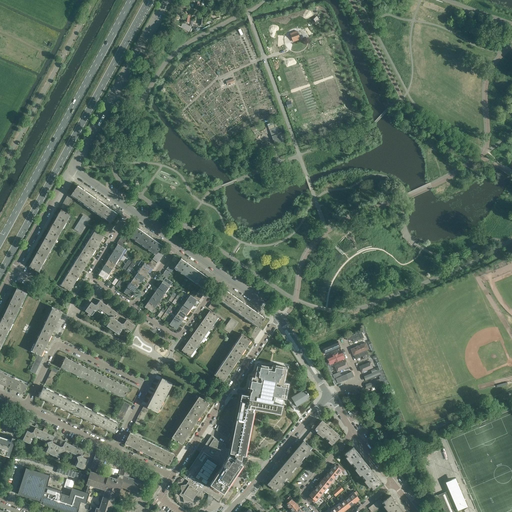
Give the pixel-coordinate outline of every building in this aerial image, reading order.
[(300,39),(297,31),(290,34),(293,42),(300,39)] [(275,127),(269,129),(272,136),(274,144),(281,142),(278,134),(275,127)] [(78,185),(71,195),(73,197),(84,204),(91,195),(78,185)] [(91,195),(84,204),(98,214),(104,204),(91,195)] [(104,204),(98,214),(109,222),(111,223),(118,214),(104,204)] [(61,210),(53,223),(64,229),(69,220),(72,215),(61,210)] [(80,233),(89,219),(83,215),(74,229),(80,233)] [(53,223),(45,238),(56,243),(64,229),(53,223)] [(136,226),(130,234),(129,236),(142,245),(149,236),(136,226)] [(95,229),(90,237),(100,243),(104,236),(95,229)] [(149,236),(142,245),(149,250),(156,254),(158,251),(162,245),(149,236)] [(90,237),(86,244),(96,250),(100,243),(90,237)] [(45,238),(37,252),(47,258),(56,243),(45,238)] [(118,244),(115,249),(122,253),(125,249),(122,247),(124,244),(119,241),(117,243),(118,244)] [(86,244),(81,251),(91,257),(96,250),(86,244)] [(114,250),(112,254),(119,259),(122,253),(115,249),(114,250)] [(80,253),(77,257),(87,263),(91,257),(81,251),(80,253)] [(47,258),(37,252),(29,266),(39,272),(47,258)] [(112,254),(108,259),(116,264),(119,259),(112,254)] [(77,257),(73,264),(83,270),(87,263),(77,257)] [(174,268),(175,268),(188,277),(195,268),(181,258),(177,264),(175,267),(174,268)] [(108,259),(105,265),(112,269),(116,264),(108,259)] [(145,262),(141,267),(148,272),(152,268),(152,267),(148,265),(145,262)] [(73,264),(68,271),(78,277),(83,270),(73,264)] [(105,265),(102,270),(109,274),(112,269),(105,265)] [(141,267),(138,272),(145,277),(148,272),(141,267)] [(195,268),(188,277),(201,287),(203,284),(203,285),(208,277),(195,268)] [(109,274),(102,270),(99,275),(106,279),(109,274)] [(68,271),(64,278),(74,284),(78,277),(68,271)] [(138,272),(134,277),(141,282),(145,277),(138,272)] [(141,282),(134,277),(131,282),(138,287),(141,282)] [(165,278),(162,282),(169,287),(173,282),(168,278),(166,277),(165,278)] [(64,278),(60,285),(70,291),(74,284),(64,278)] [(131,282),(127,287),(134,292),(138,287),(131,282)] [(162,282),(159,287),(166,292),(169,287),(162,282)] [(127,287),(124,292),(131,297),(134,292),(127,287)] [(159,287),(155,292),(162,297),(166,292),(159,287)] [(17,288),(10,303),(20,308),(27,293),(17,288)] [(225,289),(218,299),(220,300),(232,308),(238,299),(225,289)] [(155,292),(152,297),(159,302),(162,297),(155,292)] [(191,295),(187,300),(194,305),(197,300),(194,297),(191,295)] [(152,297),(148,302),(155,307),(159,302),(152,297)] [(238,299),(232,308),(245,318),(252,308),(238,299)] [(89,300),(83,309),(89,313),(87,315),(89,316),(91,314),(92,315),(95,311),(94,310),(100,309),(99,310),(104,313),(104,312),(111,302),(109,301),(106,305),(100,300),(97,304),(95,304),(89,300)] [(187,300),(184,305),(190,310),(194,305),(187,300)] [(111,302),(104,312),(104,313),(108,316),(109,315),(110,321),(109,320),(105,325),(107,326),(105,328),(107,329),(109,327),(110,328),(110,330),(111,331),(118,321),(115,318),(114,316),(117,312),(110,308),(113,304),(111,302)] [(155,307),(148,302),(145,307),(152,312),(155,307)] [(10,303),(3,317),(13,323),(20,308),(10,303)] [(184,305),(180,310),(187,315),(190,310),(184,305)] [(52,306),(49,314),(59,319),(63,312),(52,306)] [(252,308),(245,318),(256,326),(258,327),(265,318),(252,308)] [(175,313),(176,314),(183,319),(187,315),(180,310),(179,309),(175,313)] [(210,310),(206,317),(215,323),(220,317),(210,310)] [(59,319),(49,314),(45,321),(55,327),(59,319)] [(176,314),(173,319),(180,324),(183,319),(176,314)] [(3,317),(0,323),(0,334),(6,337),(13,323),(3,317)] [(206,317),(200,324),(210,331),(215,323),(206,317)] [(237,322),(231,318),(224,329),(230,333),(237,322)] [(118,321),(111,331),(112,332),(113,330),(115,332),(114,334),(116,335),(118,333),(119,334),(122,330),(121,329),(124,328),(127,328),(126,329),(131,332),(135,326),(127,319),(124,323),(122,323),(118,321)] [(173,319),(169,324),(176,329),(180,324),(173,319)] [(55,327),(45,321),(41,329),(52,334),(55,327)] [(200,324),(196,331),(205,337),(210,331),(200,324)] [(41,329),(38,336),(48,341),(52,334),(41,329)] [(196,331),(192,337),(201,343),(205,337),(196,331)] [(242,333),(236,341),(246,347),(251,340),(242,333)] [(38,336),(34,343),(45,348),(48,341),(38,336)] [(192,337),(187,344),(196,350),(201,343),(192,337)] [(322,347),(323,350),(324,354),(339,348),(336,340),(322,347)] [(236,341),(232,347),(242,354),(246,347),(236,341)] [(31,351),(38,354),(41,356),(45,348),(34,343),(31,351)] [(350,349),(352,355),(368,349),(365,343),(363,344),(350,349)] [(187,344),(182,351),(191,357),(196,350),(187,344)] [(242,354),(232,347),(228,354),(237,360),(242,354)] [(366,350),(353,356),(355,359),(367,354),(366,350)] [(344,357),(342,351),(326,357),(328,362),(329,364),(344,357)] [(237,360),(228,354),(223,361),(233,367),(237,360)] [(71,360),(65,357),(61,367),(64,368),(64,367),(71,371),(74,373),(78,363),(73,361),(73,360),(71,359),(71,360)] [(223,361),(219,368),(228,374),(233,367),(223,361)] [(333,365),(336,372),(347,367),(345,361),(333,365)] [(359,366),(362,372),(372,367),(370,362),(359,366)] [(78,363),(74,373),(76,374),(77,373),(84,377),(83,377),(86,379),(91,369),(86,367),(87,366),(84,365),(83,366),(78,363)] [(248,390),(249,391),(243,390),(243,394),(242,394),(230,453),(235,454),(235,458),(229,454),(230,449),(225,448),(226,445),(211,435),(183,477),(188,481),(186,484),(181,486),(182,491),(179,495),(183,497),(184,502),(189,501),(193,504),(196,500),(201,499),(200,494),(202,490),(208,494),(207,497),(206,500),(206,501),(204,503),(202,506),(206,509),(213,497),(218,500),(222,495),(221,494),(222,491),(224,492),(243,463),(240,461),(241,460),(242,460),(243,455),(246,456),(254,411),(251,411),(252,408),(281,414),(282,407),(283,407),(283,408),(284,408),(284,405),(272,403),(274,396),(283,398),(284,397),(285,398),(286,395),(286,394),(287,387),(288,384),(286,384),(286,383),(283,383),(286,368),(286,367),(283,366),(276,364),(276,365),(272,364),(272,366),(271,368),(268,368),(268,366),(261,364),(261,365),(258,364),(257,366),(257,365),(255,377),(252,377),(250,377),(250,380),(249,380),(248,387),(248,390)] [(219,368),(214,374),(224,381),(228,374),(219,368)] [(372,373),(364,376),(366,380),(379,374),(378,370),(376,368),(371,370),(372,373)] [(91,369),(86,379),(89,380),(97,383),(96,384),(99,385),(104,376),(99,373),(97,371),(97,372),(91,369)] [(386,380),(384,374),(382,369),(379,370),(378,370),(380,375),(378,376),(381,382),(386,380)] [(335,380),(336,384),(353,377),(351,371),(334,378),(335,380)] [(7,373),(2,384),(10,387),(15,377),(7,373)] [(104,376),(99,385),(102,386),(109,389),(109,390),(112,391),(116,382),(112,379),(110,378),(109,378),(104,376)] [(15,377),(10,387),(17,391),(22,380),(15,377)] [(162,378),(159,385),(169,390),(173,383),(162,378)] [(22,380),(17,391),(24,394),(29,384),(22,380)] [(378,380),(366,385),(367,389),(374,386),(379,384),(378,380)] [(116,382),(112,391),(115,392),(122,395),(122,396),(124,397),(129,388),(124,386),(125,385),(122,384),(122,385),(116,382)] [(159,385),(155,392),(165,398),(169,390),(159,385)] [(43,387),(38,396),(43,399),(44,400),(48,390),(45,389),(46,388),(43,387)] [(48,390),(44,400),(45,400),(51,402),(55,393),(53,392),(52,392),(48,390)] [(301,390),(291,397),(291,398),(288,400),(292,406),(295,404),(297,406),(307,400),(306,399),(309,396),(306,390),(302,391),(301,390)] [(155,392),(151,400),(162,405),(165,398),(155,392)] [(55,393),(51,402),(56,405),(55,405),(56,406),(61,396),(58,395),(58,394),(55,393)] [(61,396),(56,406),(57,407),(58,406),(64,409),(68,399),(65,398),(61,396)] [(199,396),(195,403),(204,410),(209,403),(199,396)] [(68,399),(64,409),(68,411),(68,412),(69,412),(73,402),(71,401),(71,400),(68,399)] [(148,407),(147,407),(149,408),(150,408),(149,408),(158,412),(162,405),(151,400),(148,407)] [(73,402),(69,412),(70,413),(70,412),(77,415),(81,405),(78,404),(73,402)] [(195,403),(190,410),(200,417),(204,410),(195,403)] [(81,405),(77,415),(81,417),(80,418),(82,418),(86,408),(83,407),(84,407),(81,405)] [(86,408),(82,418),(83,419),(83,418),(89,421),(94,411),(91,410),(90,410),(86,408)] [(190,410),(186,417),(195,423),(200,417),(190,410)] [(94,411),(89,421),(93,423),(93,424),(95,425),(100,415),(96,413),(94,411)] [(100,415),(95,425),(96,425),(97,424),(102,427),(106,417),(104,416),(103,417),(100,415)] [(106,417),(102,427),(107,429),(106,430),(108,431),(112,421),(109,419),(106,417)] [(186,417),(181,424),(191,430),(195,423),(186,417)] [(317,426),(315,428),(318,430),(316,432),(317,433),(317,432),(320,434),(328,425),(322,420),(321,421),(320,420),(316,425),(317,426)] [(112,421),(108,431),(109,431),(109,430),(114,433),(119,423),(116,422),(116,423),(112,421)] [(181,424),(177,431),(186,437),(191,430),(181,424)] [(328,425),(320,434),(323,437),(324,436),(326,439),(334,430),(328,425)] [(25,429),(20,439),(30,443),(32,439),(31,438),(37,436),(36,437),(41,439),(47,428),(45,427),(43,431),(36,428),(34,432),(31,432),(25,429)] [(47,428),(45,432),(41,439),(46,442),(47,440),(49,446),(47,446),(45,451),(52,454),(57,445),(53,443),(52,440),(54,437),(47,433),(49,429),(47,428)] [(334,430),(326,439),(329,441),(328,441),(332,444),(336,439),(337,440),(340,436),(339,436),(339,435),(334,430)] [(186,437),(177,431),(172,438),(179,442),(182,444),(186,437)] [(138,436),(130,433),(125,443),(133,447),(138,436)] [(12,439),(0,435),(0,453),(10,457),(16,438),(12,437),(12,439)] [(138,436),(133,447),(140,450),(145,440),(138,436)] [(145,440),(140,450),(147,454),(152,443),(145,440)] [(57,445),(52,454),(60,458),(62,453),(61,452),(65,451),(67,450),(66,451),(71,454),(72,452),(77,442),(74,441),(72,445),(65,442),(63,446),(61,446),(57,445)] [(304,441),(299,446),(309,454),(311,451),(310,451),(312,448),(308,444),(304,441)] [(77,442),(72,452),(71,454),(76,456),(76,455),(78,460),(77,460),(75,465),(84,470),(89,460),(83,457),(82,455),(84,451),(77,447),(79,443),(77,442)] [(152,443),(147,454),(155,458),(160,447),(152,443)] [(299,446),(294,452),(303,459),(306,456),(306,457),(309,454),(299,446)] [(160,447),(155,458),(162,461),(167,451),(160,447)] [(353,447),(344,454),(347,456),(346,457),(348,460),(358,453),(353,447)] [(167,451),(162,461),(169,465),(174,456),(175,454),(172,452),(172,453),(167,451)] [(294,452),(290,457),(300,465),(302,462),(301,461),(303,459),(294,452)] [(358,453),(348,460),(351,463),(352,463),(354,466),(363,459),(358,453)] [(116,491),(118,485),(121,486),(137,491),(139,486),(150,479),(147,475),(138,481),(127,477),(129,471),(121,468),(119,475),(119,474),(117,479),(108,477),(95,473),(96,470),(98,469),(98,468),(101,458),(101,457),(95,454),(93,461),(90,471),(90,472),(90,475),(87,484),(88,484),(86,492),(84,492),(81,491),(72,488),(70,495),(61,493),(62,491),(61,491),(47,486),(50,475),(26,468),(20,488),(19,490),(18,494),(38,500),(40,501),(40,503),(43,504),(42,504),(45,505),(67,511),(77,511),(79,508),(80,503),(81,501),(84,502),(86,503),(87,500),(89,493),(88,493),(90,485),(103,489),(103,487),(106,488),(103,500),(101,506),(100,507),(100,509),(97,508),(97,509),(91,507),(90,510),(96,511),(95,511),(109,511),(111,507),(114,500),(114,498),(116,491)] [(290,457),(285,462),(294,470),(296,467),(297,467),(300,465),(290,457)] [(363,459),(354,466),(356,468),(355,469),(358,472),(367,465),(363,459)] [(285,462),(281,468),(290,476),(293,473),(292,472),(294,470),(285,462)] [(332,467),(331,469),(338,475),(340,473),(339,473),(341,470),(342,471),(342,470),(341,470),(343,468),(341,466),(339,468),(334,464),(335,465),(333,467),(332,467)] [(367,465),(358,472),(360,475),(361,475),(363,477),(372,470),(367,465)] [(87,476),(77,473),(57,467),(56,473),(75,479),(85,482),(87,476)] [(281,468),(276,473),(285,480),(288,477),(288,478),(290,476),(281,468)] [(329,471),(327,473),(335,479),(336,478),(336,477),(337,475),(338,475),(331,469),(329,472),(329,471)] [(372,470),(363,477),(365,480),(364,481),(367,484),(376,477),(372,470)] [(276,473),(272,478),(282,486),(284,484),(283,483),(285,480),(276,473)] [(325,476),(323,478),(331,484),(333,482),(332,481),(334,479),(335,479),(327,473),(327,474),(325,476)] [(376,477),(367,484),(369,487),(370,487),(372,489),(375,487),(376,488),(381,484),(380,483),(381,482),(376,477)] [(282,486),(272,478),(268,484),(271,486),(271,487),(271,488),(272,487),(276,491),(278,488),(279,489),(282,486)] [(321,480),(320,482),(327,488),(329,486),(328,486),(330,484),(331,484),(323,478),(322,481),(321,480)] [(318,485),(316,486),(324,493),(325,491),(325,490),(327,488),(320,482),(318,485)] [(343,489),(340,485),(332,493),(336,497),(343,489)] [(314,489),(313,491),(320,497),(322,495),(321,495),(323,492),(324,493),(316,486),(316,487),(315,489),(314,489)] [(320,497),(313,491),(312,491),(313,491),(311,494),(311,493),(309,496),(313,499),(312,501),(314,503),(316,501),(316,502),(318,500),(317,499),(319,497),(320,497)] [(448,491),(437,495),(444,511),(457,511),(451,496),(450,494),(448,491)] [(349,495),(355,503),(355,502),(357,500),(358,501),(360,499),(356,495),(354,492),(353,492),(352,493),(352,494),(350,496),(349,495)] [(384,500),(382,502),(384,504),(384,505),(383,506),(386,508),(395,501),(391,495),(390,495),(389,494),(383,498),(384,500)] [(345,498),(344,499),(350,506),(351,506),(350,506),(352,504),(353,504),(355,503),(349,495),(347,497),(348,497),(345,499),(345,498)] [(292,499),(287,503),(285,504),(289,508),(296,502),(295,500),(294,501),(292,499)] [(340,502),(346,510),(346,509),(348,507),(348,508),(350,506),(344,499),(342,500),(343,501),(341,503),(340,502)] [(395,501),(386,508),(388,511),(389,511),(393,511),(400,507),(397,504),(395,501)] [(296,502),(289,508),(292,511),(299,507),(296,504),(298,503),(296,502)] [(336,506),(335,506),(340,511),(342,511),(343,511),(344,511),(346,510),(340,502),(338,504),(339,505),(336,506)]
